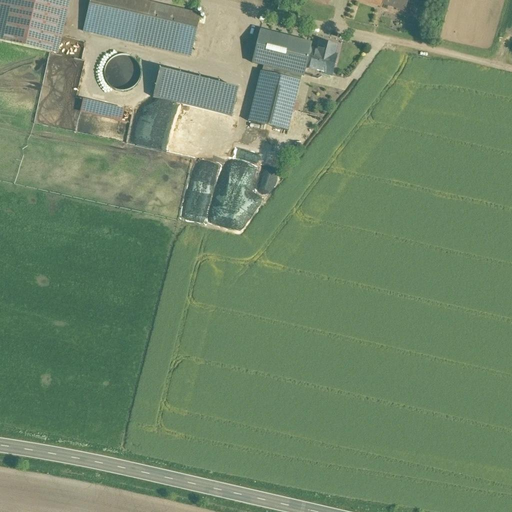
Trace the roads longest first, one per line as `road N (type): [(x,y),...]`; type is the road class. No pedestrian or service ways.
road 1 (secondary): [(310,511),(0,446)]
road 2 (unclassified): [(208,0),(511,69)]
